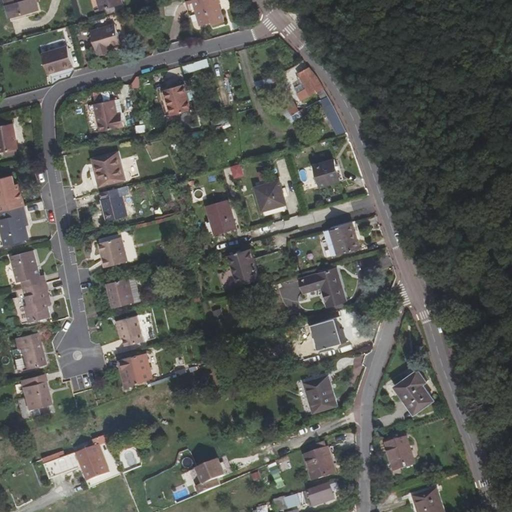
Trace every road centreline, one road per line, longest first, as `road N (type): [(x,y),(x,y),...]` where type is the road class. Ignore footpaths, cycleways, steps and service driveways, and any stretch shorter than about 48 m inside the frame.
road 1 (residential): [(277,21),(259,34),(56,92),(48,109),(84,363)]
road 2 (tertiary): [(277,21),(341,97),(408,281)]
road 3 (tertiary): [(408,281),(498,511)]
road 4 (residential): [(408,281),(364,403),(362,511)]
